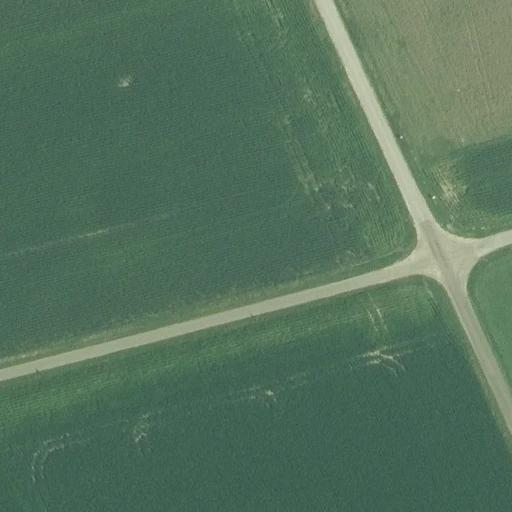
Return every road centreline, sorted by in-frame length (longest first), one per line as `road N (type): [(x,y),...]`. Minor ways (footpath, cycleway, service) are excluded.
road 1 (unclassified): [(0,375),(440,259)]
road 2 (unclassified): [(440,259),(323,0)]
road 3 (unclassified): [(511,418),(440,259)]
